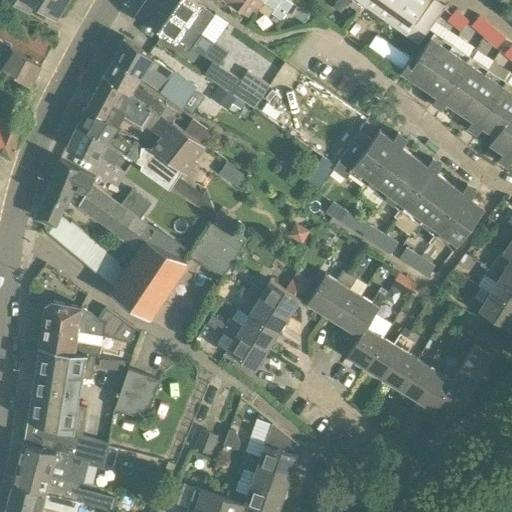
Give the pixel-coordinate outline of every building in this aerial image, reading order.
[(54,15),(64,0),(8,0),(27,12),(34,2),(54,15)] [(136,15),(189,52),(201,34),(153,0),(146,0),(137,14),(137,13),(136,15)] [(153,0),(201,34),(214,15),(201,6),(192,0),(153,0)] [(229,0),(227,3),(228,4),(229,3),(247,16),(254,6),(259,9),(264,2),(274,10),(272,13),(282,20),(294,3),(289,0),(229,0)] [(355,0),(352,0),(349,6),(359,13),(364,6),(355,0)] [(418,44),(434,23),(446,6),(436,0),(355,0),(364,6),(418,44)] [(312,15),(299,7),(293,16),(306,24),(312,15)] [(455,10),(447,20),(461,30),(468,21),(455,10)] [(0,39),(40,63),(51,45),(0,14),(0,39)] [(479,15),(471,25),(484,36),(492,27),(479,15)] [(497,48),(505,38),(492,27),(484,36),(497,48)] [(234,30),(230,37),(279,71),(283,65),(234,30)] [(417,59),(412,55),(400,72),(423,87),(453,44),(435,32),(417,59)] [(376,34),(369,46),(398,64),(405,52),(376,34)] [(124,37),(113,58),(140,78),(147,69),(152,73),(153,78),(163,85),(159,92),(181,108),(195,89),(124,37)] [(0,65),(31,83),(41,64),(40,63),(0,39),(0,65)] [(489,69),(453,44),(423,87),(436,96),(431,104),(441,110),(446,103),(460,112),(489,69)] [(175,112),(165,105),(144,89),(140,90),(135,86),(140,78),(113,58),(103,75),(170,122),(172,117),(175,112)] [(232,94),(241,81),(219,66),(210,79),(232,94)] [(467,128),(476,134),(477,134),(482,127),(495,135),(511,109),(511,84),(489,69),(460,112),(472,120),(467,128)] [(241,81),(232,94),(237,97),(246,103),(254,109),(270,86),(247,71),(241,81)] [(195,158),(205,145),(185,131),(172,122),(171,123),(170,122),(103,75),(87,106),(119,126),(125,115),(162,136),(146,156),(140,153),(134,162),(141,167),(139,169),(169,190),(181,171),(186,174),(197,160),(195,158)] [(233,104),(236,98),(219,86),(210,98),(228,111),(233,104)] [(233,104),(241,110),(246,103),(237,97),(236,98),(233,104)] [(0,123),(0,153),(11,159),(28,114),(9,104),(0,123)] [(119,126),(87,106),(78,123),(131,160),(134,162),(140,153),(130,147),(133,144),(120,137),(116,137),(115,139),(111,136),(119,126)] [(497,160),(507,167),(511,159),(511,109),(495,135),(489,143),(502,152),(497,160)] [(194,119),(185,131),(205,145),(214,133),(194,119)] [(124,170),(131,160),(78,123),(65,148),(97,163),(102,154),(124,170)] [(359,131),(347,147),(332,167),(344,176),(348,171),(383,197),(413,156),(402,147),(407,140),(397,132),(392,140),(379,130),(372,140),(359,131)] [(441,165),(432,158),(426,165),(413,156),(383,197),(417,223),(448,182),(436,173),(442,165),(441,165)] [(42,219),(46,231),(47,231),(46,232),(114,288),(126,270),(118,265),(119,262),(72,222),(71,223),(59,215),(70,188),(76,186),(82,191),(77,204),(141,249),(147,239),(153,230),(140,220),(119,205),(90,185),(94,176),(60,158),(36,217),(42,219)] [(240,184),(246,173),(226,162),(220,172),(240,184)] [(453,250),(484,208),(471,198),(476,191),(467,184),(461,191),(448,182),(417,223),(453,250)] [(119,205),(140,220),(150,205),(132,190),(119,205)] [(341,223),(349,211),(332,201),(325,213),(341,223)] [(356,227),(360,230),(365,222),(349,211),(341,223),(353,231),(356,227)] [(215,217),(189,255),(222,276),(248,237),(228,225),(215,217)] [(382,232),(365,222),(360,230),(364,232),(362,236),(374,244),(382,232)] [(502,228),(492,222),(488,229),(498,235),(502,228)] [(503,229),(511,234),(511,224),(507,222),(503,229)] [(511,234),(503,229),(499,236),(510,242),(503,254),(511,259),(511,258),(511,234)] [(382,232),(374,244),(390,254),(398,242),(382,232)] [(186,261),(170,253),(147,239),(141,249),(126,270),(114,288),(111,293),(148,318),(186,261)] [(420,256),(406,247),(398,258),(413,267),(420,256)] [(427,277),(430,272),(435,265),(420,256),(413,267),(427,277)] [(490,269),(511,282),(511,258),(511,259),(505,269),(494,262),(490,269)] [(324,313),(349,273),(342,268),(336,279),(325,272),(307,302),(324,313)] [(511,306),(511,282),(490,269),(486,276),(496,283),(490,293),(511,306)] [(299,297),(297,296),(300,292),(304,295),(312,281),(296,271),(286,289),(270,279),(264,290),(253,283),(249,290),(288,315),(299,297)] [(324,313),(341,324),(360,294),(349,287),(356,277),(349,273),(324,313)] [(277,333),(288,315),(249,290),(244,297),(255,304),(248,314),(277,333)] [(360,294),(341,324),(359,335),(371,315),(372,315),(384,295),(377,290),(371,301),(360,294)] [(507,328),(511,320),(511,306),(490,293),(483,304),(473,297),(468,304),(507,328)] [(130,343),(131,340),(137,343),(142,332),(105,307),(97,317),(82,307),(51,301),(45,305),(42,324),(102,334),(102,335),(130,343)] [(277,333),(248,314),(238,308),(227,325),(267,350),(277,333)] [(364,366),(382,337),(372,330),(379,320),(372,315),(371,315),(359,335),(346,355),(364,366)] [(207,324),(222,333),(220,336),(231,342),(226,350),(255,368),(267,350),(227,325),(212,316),(207,324)] [(100,349),(102,335),(102,334),(42,324),(42,325),(39,346),(95,355),(99,356),(100,349)] [(493,338),(482,331),(478,338),(488,345),(493,338)] [(382,337),(364,366),(381,377),(406,337),(399,332),(393,343),(382,337)] [(406,337),(381,377),(399,388),(417,358),(407,352),(413,341),(406,337)] [(456,372),(475,383),(493,355),(475,343),(456,372)] [(39,346),(34,378),(33,384),(80,391),(82,377),(92,379),(95,355),(39,346)] [(417,358),(399,388),(416,398),(441,358),(434,354),(427,365),(417,358)] [(452,380),(451,380),(441,373),(448,363),(441,358),(416,398),(434,410),(436,407),(440,402),(439,401),(452,380)] [(114,409),(130,415),(145,420),(160,380),(128,368),(114,409)] [(439,401),(440,402),(457,413),(475,383),(456,372),(451,380),(452,380),(439,401)] [(27,422),(82,436),(87,406),(78,405),(80,391),(33,384),(27,422)] [(436,407),(434,410),(432,414),(443,421),(447,414),(436,407)] [(23,443),(18,465),(50,474),(82,483),(88,465),(103,469),(110,445),(91,440),(91,439),(82,436),(27,422),(23,443)] [(297,455),(295,454),(299,444),(271,422),(263,444),(259,456),(248,452),(245,460),(290,475),(297,455)] [(240,442),(236,431),(229,429),(223,445),(237,449),(240,442)] [(216,435),(203,430),(196,447),(210,452),(216,435)] [(290,475),(245,460),(243,467),(254,471),(250,483),(284,494),(290,475)] [(75,500),(79,501),(91,505),(110,511),(114,499),(48,481),(50,474),(18,465),(12,484),(75,500)] [(270,511),(277,511),(284,494),(250,483),(247,494),(235,490),(232,499),(244,503),(270,511)] [(89,511),(91,505),(79,501),(75,500),(12,484),(4,511),(40,511),(41,506),(63,511),(89,511)] [(241,511),(244,503),(232,499),(194,486),(185,511),(241,511)]
